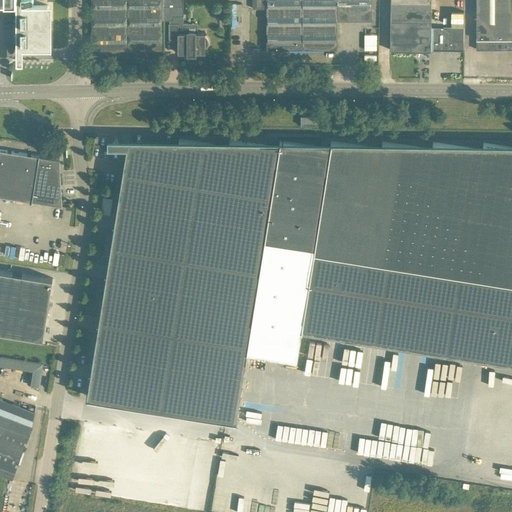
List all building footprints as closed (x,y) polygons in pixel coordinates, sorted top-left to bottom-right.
[(16,0),(17,50),(50,50),(50,51),(51,51),(51,50),(50,49),(50,20),(51,20),(51,19),(51,18),(50,19),(50,20),(48,20),(48,5),(23,6),(23,2),(30,2),(31,2),(32,2),(33,1),(34,0),(33,0),(16,0)] [(127,50),(126,0),(91,0),(92,50),(127,50)] [(162,0),(126,0),(127,50),(163,49),(163,19),(163,5),(162,0)] [(162,0),(163,5),(184,5),(183,0),(252,0),(253,8),(267,8),(267,39),(267,49),(338,49),(338,20),(373,20),(372,0),(162,0)] [(391,0),(391,49),(464,50),(464,26),(432,26),(432,0),(391,0)] [(511,0),(476,0),(477,49),(511,48),(511,0)] [(184,15),(184,5),(163,5),(163,19),(174,19),(174,15),(184,15)] [(206,36),(206,32),(196,32),(196,31),(188,31),(188,32),(179,32),(179,23),(169,23),(169,39),(178,39),(178,52),(188,52),(188,54),(196,54),(196,52),(206,52),(206,49),(206,48),(207,47),(207,46),(208,46),(208,45),(208,44),(209,43),(209,41),(208,40),(208,39),(207,38),(207,37),(206,36)] [(365,38),(365,55),(379,54),(379,38),(365,38)] [(318,116),(301,116),(301,126),(318,126),(318,116)] [(511,143),(483,143),(433,142),(382,141),(331,141),(280,140),(229,139),(179,138),(108,137),(108,146),(127,146),(127,149),(126,152),(119,197),(88,395),(86,395),(96,397),(237,419),(238,419),(237,419),(248,350),(298,358),(302,328),(511,361),(511,143)] [(0,195),(62,205),(60,159),(0,149),(0,195)] [(102,197),(100,213),(110,214),(113,198),(102,197)] [(35,251),(33,264),(54,266),(55,253),(35,251)] [(0,330),(43,338),(53,278),(0,269),(0,330)] [(35,385),(42,386),(45,361),(3,355),(2,364),(37,369),(35,385)] [(511,380),(499,379),(498,387),(511,388),(511,380)] [(0,397),(0,473),(12,478),(33,426),(35,411),(26,407),(0,397)]
